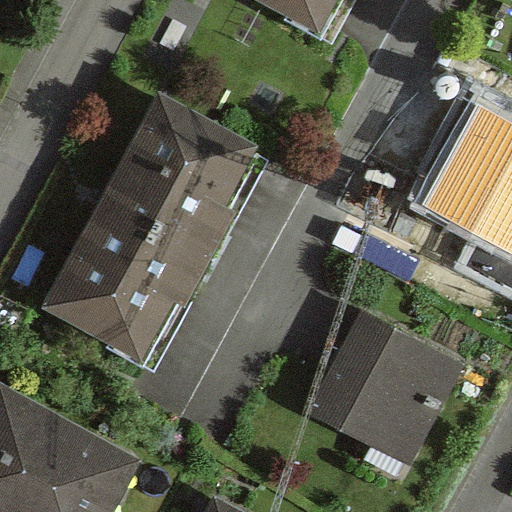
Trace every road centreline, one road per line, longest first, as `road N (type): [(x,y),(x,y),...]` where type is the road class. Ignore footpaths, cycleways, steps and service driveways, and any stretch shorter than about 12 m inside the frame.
road 1 (residential): [(434,0),(217,404)]
road 2 (residential): [(110,0),(0,201)]
